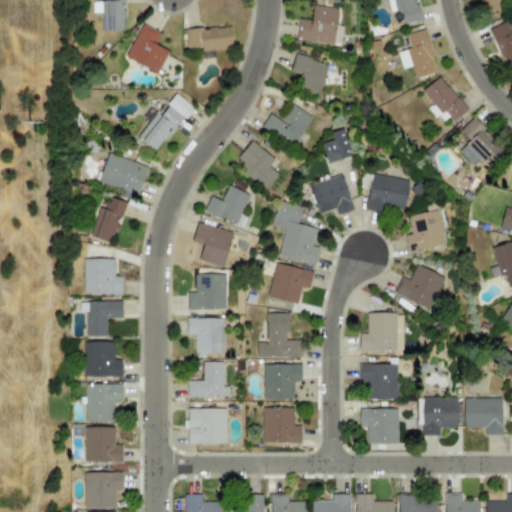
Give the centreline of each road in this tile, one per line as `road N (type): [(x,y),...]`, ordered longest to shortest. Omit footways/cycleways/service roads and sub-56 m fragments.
road 1 (residential): [(153,511),(156,230),(179,180),(241,94),(263,36),(265,0)]
road 2 (residential): [(153,465),(511,461)]
road 3 (residential): [(360,257),(332,315),(330,461)]
road 4 (residential): [(443,0),(461,53),(511,115)]
